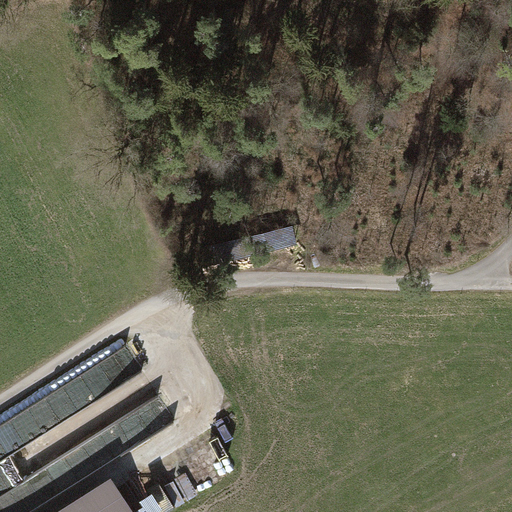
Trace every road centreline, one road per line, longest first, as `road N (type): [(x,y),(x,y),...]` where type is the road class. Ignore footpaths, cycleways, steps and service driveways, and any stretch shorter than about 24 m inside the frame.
road 1 (track): [(0,410),(193,285),(266,278),(475,286),(511,247)]
road 2 (track): [(311,0),(101,72)]
